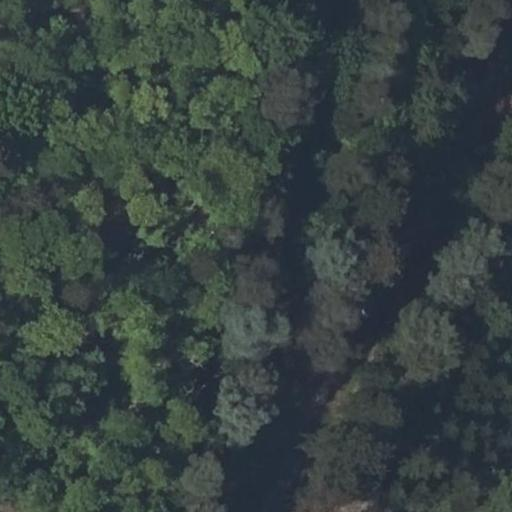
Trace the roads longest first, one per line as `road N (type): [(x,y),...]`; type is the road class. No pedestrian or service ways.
road 1 (unclassified): [(511,17),(309,419),(245,435)]
road 2 (unclassified): [(245,435),(332,0)]
road 3 (track): [(0,51),(169,0)]
